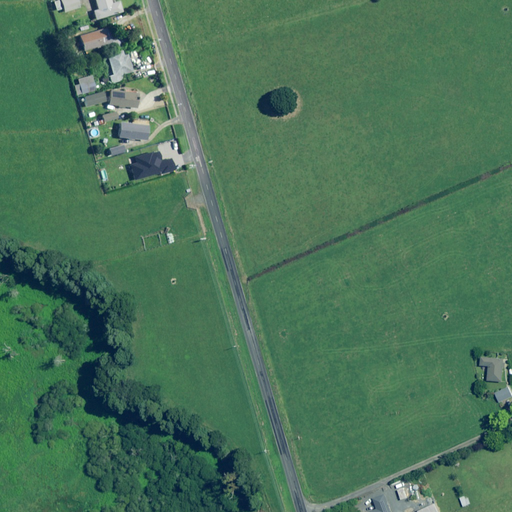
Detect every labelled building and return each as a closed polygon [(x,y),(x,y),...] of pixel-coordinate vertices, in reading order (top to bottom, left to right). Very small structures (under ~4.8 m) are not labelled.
[(78,8),(75,0),(58,0),(52,2),(55,11),(62,9),(63,13),(78,8)] [(111,4),(109,0),(93,0),(97,10),(92,11),(95,20),(121,12),(118,2),(111,4)] [(111,43),(106,28),(78,36),(82,52),(111,43)] [(126,46),(124,38),(113,41),(115,49),(126,46)] [(123,57),(121,51),(107,56),(113,75),(108,76),(111,84),(124,80),(122,74),(131,72),(127,55),(123,57)] [(76,78),(77,84),(73,86),(75,95),(94,91),(92,82),(90,74),(76,78)] [(136,94),(109,91),(108,106),(135,109),(136,94)] [(104,102),(101,92),(83,97),(85,107),(104,102)] [(116,119),(114,112),(101,116),(103,123),(116,119)] [(145,141),(146,130),(148,130),(149,122),(145,122),(133,121),(132,124),(118,123),(117,138),(145,141)] [(124,153),(121,145),(107,149),(109,158),(124,153)] [(505,363),(504,363),(504,359),(482,358),(481,366),(488,366),(487,381),(502,382),(503,368),(505,368),(505,363)] [(511,396),(508,388),(495,393),(499,402),(511,396)] [(407,498),(403,487),(397,490),(401,500),(407,498)] [(390,511),(384,495),(372,499),(376,509),(368,511),(390,511)] [(463,507),(468,505),(471,504),(468,498),(465,499),(464,496),(459,498),(463,507)]
